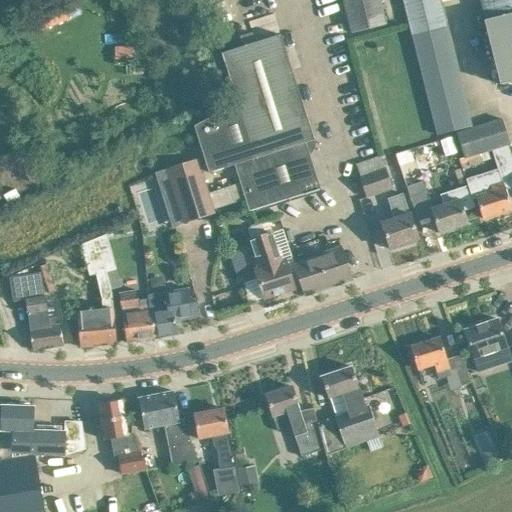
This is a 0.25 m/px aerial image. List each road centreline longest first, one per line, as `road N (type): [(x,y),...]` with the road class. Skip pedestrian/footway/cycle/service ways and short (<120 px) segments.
road 1 (tertiary): [(0,370),(79,375),(139,368),(511,250)]
road 2 (track): [(371,300),(451,499)]
